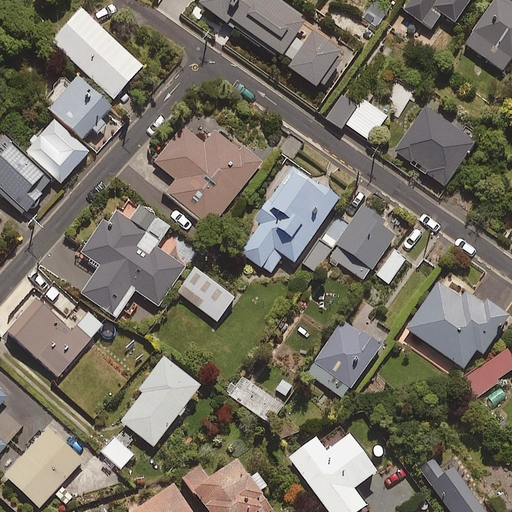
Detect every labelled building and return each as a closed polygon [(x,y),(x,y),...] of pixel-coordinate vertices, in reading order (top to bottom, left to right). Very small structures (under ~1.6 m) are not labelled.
[(305,16),(281,0),(195,0),(278,56),(305,16)] [(468,0),(408,0),(402,9),(431,29),(441,13),(454,22),(468,0)] [(511,58),(511,4),(506,0),(494,0),(463,44),(503,71),(511,58)] [(49,38),(112,97),(141,66),(79,7),(49,38)] [(344,53),(311,30),(301,45),(295,41),(280,62),(318,89),(344,53)] [(111,107),(75,73),(67,82),(59,75),(37,99),(79,140),(90,128),(97,134),(105,125),(100,120),(111,107)] [(356,106),(341,95),(325,118),(340,129),(344,123),(378,148),(387,135),(377,128),(385,116),(361,99),(356,106)] [(474,142),(424,107),(393,151),(443,186),(474,142)] [(52,119),(23,150),(59,183),(88,152),(52,119)] [(165,193),(208,229),(265,162),(242,142),(237,148),(215,129),(202,144),(182,127),(153,161),(176,180),(165,193)] [(50,182),(1,137),(0,138),(0,189),(23,211),(50,182)] [(308,176),(287,162),(247,225),(253,229),(238,253),(270,274),(282,255),(295,263),(335,199),(306,180),(308,176)] [(169,227),(139,205),(128,220),(112,209),(81,251),(100,265),(81,292),(116,317),(135,291),(156,306),(184,268),(154,247),(169,227)] [(396,233),(359,207),(347,224),(340,219),(324,242),(334,249),(329,257),(367,284),(374,274),(388,284),(405,259),(387,246),(396,233)] [(330,250),(317,241),(301,263),(314,272),(330,250)] [(234,298),(194,268),(176,292),(216,322),(234,298)] [(460,298),(437,282),(405,329),(462,368),(475,350),(481,354),(507,316),(484,300),(481,303),(464,292),(460,298)] [(74,327),(36,295),(5,332),(58,377),(102,325),(87,312),(74,327)] [(379,345),(342,320),(306,374),(343,398),(379,345)] [(511,371),(511,357),(505,349),(463,381),(476,398),(511,371)] [(199,386),(162,357),(138,390),(142,393),(120,422),(152,447),(199,386)] [(270,396),(243,376),(229,396),(269,425),(294,389),(282,380),(270,396)] [(78,442),(55,420),(4,476),(39,508),(82,460),(71,450),(78,442)] [(374,471),(347,434),(324,451),(314,437),(287,457),(327,511),(353,511),(364,505),(351,488),(374,471)] [(133,455),(114,438),(101,452),(120,469),(133,455)] [(249,477),(234,458),(208,478),(198,464),(181,477),(207,511),(268,511),(272,509),(258,491),(265,486),(255,472),(249,477)] [(482,511),(451,467),(428,483),(448,511),(482,511)] [(190,511),(172,484),(130,511),(190,511)]
